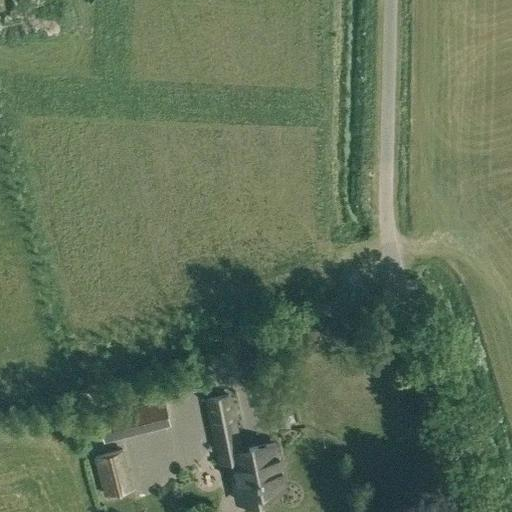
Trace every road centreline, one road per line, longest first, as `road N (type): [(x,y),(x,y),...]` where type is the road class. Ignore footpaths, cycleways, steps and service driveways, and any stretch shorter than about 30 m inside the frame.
road 1 (unclassified): [(470,511),(384,229),(386,0)]
road 2 (unknown): [(400,293),(261,332),(212,390),(194,433)]
